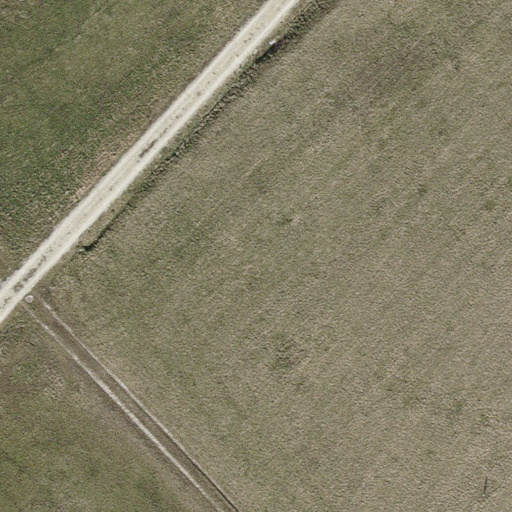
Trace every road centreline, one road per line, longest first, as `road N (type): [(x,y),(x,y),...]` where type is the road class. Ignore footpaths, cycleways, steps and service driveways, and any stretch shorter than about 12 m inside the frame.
road 1 (track): [(291,0),(0,311)]
road 2 (track): [(0,264),(230,511)]
